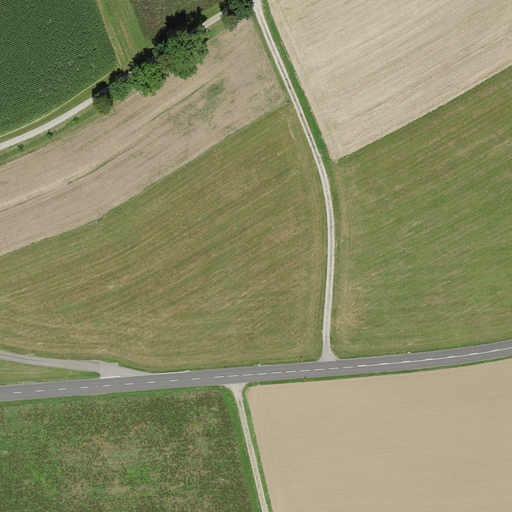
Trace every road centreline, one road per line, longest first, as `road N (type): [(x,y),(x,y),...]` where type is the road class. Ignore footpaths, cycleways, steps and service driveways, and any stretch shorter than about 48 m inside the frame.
road 1 (track): [(327,371),(331,210),(308,125),(258,0)]
road 2 (tertiary): [(511,348),(455,360),(133,383)]
road 3 (track): [(0,147),(51,128),(251,0)]
road 4 (unclassified): [(0,356),(101,369),(133,383)]
road 5 (track): [(236,378),(265,511)]
road 6 (tertiary): [(133,383),(0,394)]
